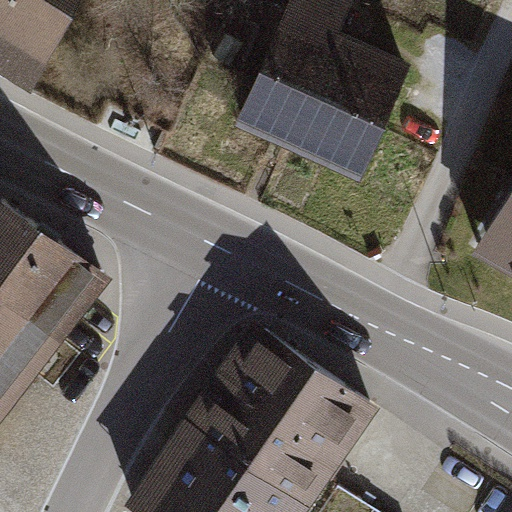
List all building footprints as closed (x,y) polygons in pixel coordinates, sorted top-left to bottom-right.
[(0,0),(0,60),(34,81),(83,0),(0,0)] [(286,0),(236,128),(368,180),(413,68),(338,38),(353,0),(286,0)] [(161,136),(156,146),(161,148),(166,138),(161,136)] [(511,178),(469,250),(511,276),(511,178)] [(96,280),(0,209),(0,352),(27,373),(96,280)] [(372,404),(245,315),(180,408),(306,497),(345,442),(372,404)] [(0,409),(27,373),(0,352),(0,409)] [(295,511),(306,497),(180,408),(169,423),(119,493),(147,511),(295,511)]
